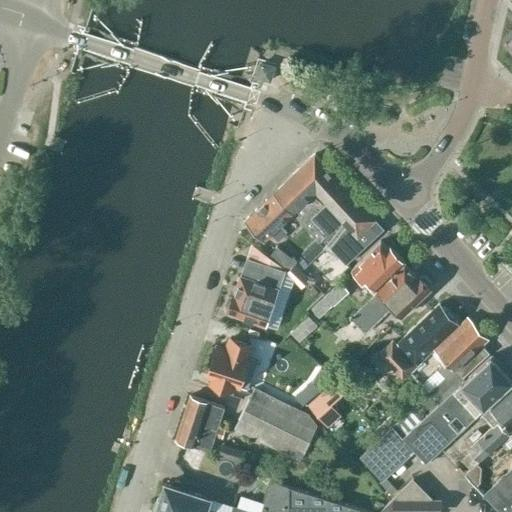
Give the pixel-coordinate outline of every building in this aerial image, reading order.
[(261,62),(257,75),(270,80),(274,66),(261,62)] [(375,219),(351,193),(315,154),(274,192),(293,212),(320,241),(323,237),(346,263),(378,234),(369,224),(375,219)] [(293,212),(274,192),(245,219),(264,240),(272,233),(278,240),(286,232),(280,225),(293,212)] [(381,241),(352,268),(374,291),(405,261),(389,245),(387,247),(381,241)] [(277,246),(269,255),(289,270),(297,261),(277,246)] [(228,297),(225,304),(228,307),(227,311),(266,324),(276,327),(288,293),(277,290),(283,272),(277,268),(271,266),(248,258),(242,275),(241,274),(235,293),(233,292),(232,296),(228,297)] [(366,333),(393,307),(401,315),(431,287),(429,285),(430,281),(425,276),(421,276),(418,273),(416,275),(405,263),(371,296),(350,316),(366,333)] [(314,280),(313,280),(301,267),(293,276),(305,289),(313,282),(314,280)] [(340,279),(324,294),(332,302),(333,303),(349,289),(340,279)] [(440,303),(398,342),(418,363),(460,324),(440,303)] [(309,315),(290,332),(299,342),(318,325),(309,315)] [(433,389),(444,401),(466,381),(462,377),(487,353),(480,346),(485,341),(486,334),(470,317),(435,349),(447,362),(438,369),(445,377),(433,389)] [(249,356),(248,355),(251,344),(230,337),(227,349),(217,345),(206,376),(212,378),(210,383),(232,390),(234,385),(239,386),(249,356)] [(392,340),(380,351),(404,376),(416,365),(392,340)] [(427,417),(423,421),(405,438),(393,425),(361,455),(383,479),(386,476),(414,448),(427,463),(488,405),(511,383),(511,376),(492,355),(466,381),(444,401),(427,417)] [(337,376),(307,403),(327,425),(340,413),(330,402),(347,387),(337,376)] [(507,424),(511,420),(511,383),(488,405),(499,416),(496,420),(498,422),(469,450),(471,452),(462,460),(471,470),(509,434),(503,427),(506,424),(507,424)] [(300,459),(316,425),(307,413),(254,388),(235,428),(300,459)] [(302,388),(295,394),(303,403),(310,397),(302,388)] [(175,438),(211,450),(215,435),(223,437),(226,428),(218,426),(225,407),(189,395),(175,438)] [(405,438),(423,421),(411,408),(401,417),(392,425),(393,425),(405,438)] [(495,487),(486,496),(487,497),(500,511),(501,511),(511,511),(511,434),(508,439),(511,443),(511,467),(493,485),(495,487)] [(255,453),(222,443),(218,454),(219,454),(242,463),(251,466),(255,453)] [(383,479),(380,482),(386,487),(392,482),(386,476),(383,479)] [(378,511),(377,511),(289,484),(288,511),(436,511),(436,497),(433,497),(413,477),(393,498),(378,511)] [(157,498),(155,504),(156,509),(155,511),(244,511),(218,504),(209,501),(211,496),(165,482),(161,495),(157,498)] [(392,483),(387,489),(392,494),(398,488),(392,483)] [(241,494),(237,506),(257,511),(260,511),(262,509),(264,502),(241,494)]
